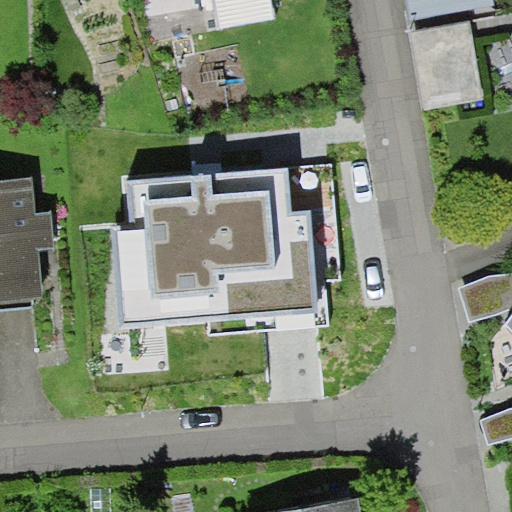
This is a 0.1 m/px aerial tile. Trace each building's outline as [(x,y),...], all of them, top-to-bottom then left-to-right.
[(490,28),(409,36),(419,134),(500,126),(490,28)] [(205,38),(159,53),(182,120),(249,97),(235,56),(216,62),(205,38)] [(249,178),(187,186),(198,279),(320,265),(313,205),(336,202),(328,139),(246,149),(249,178)] [(0,308),(56,302),(50,252),(64,251),(60,214),(42,216),(38,176),(0,179),(0,308)] [(360,511),(358,496),(268,511),(360,511)]
